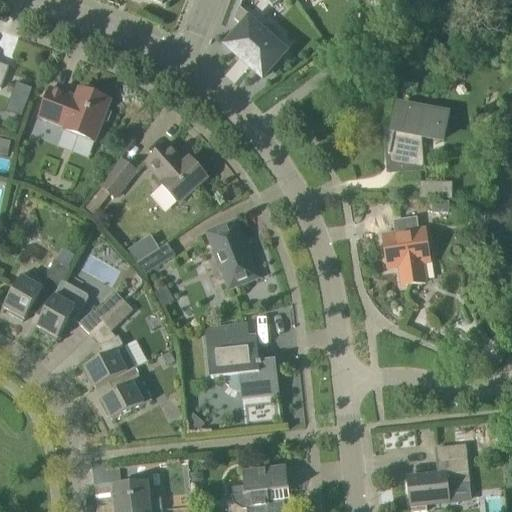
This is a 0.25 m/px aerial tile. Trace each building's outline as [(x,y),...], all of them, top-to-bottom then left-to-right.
[(266,0),(272,8),(283,0),(266,0)] [(260,28),(258,30),(250,23),(253,20),(239,8),(235,21),(243,29),(227,48),(240,59),(240,60),(241,61),(243,59),(250,64),(248,67),(249,68),(250,68),(263,79),(285,54),(276,46),(278,44),(279,41),(279,37),(278,33),(276,30),(274,28),(271,27),(268,26),(265,27),(262,27),(260,28)] [(0,90),(1,91),(9,68),(0,64),(0,90)] [(32,97),(38,81),(27,77),(21,93),(32,97)] [(111,115),(108,111),(111,102),(96,97),(96,92),(88,89),(84,92),(80,90),(77,99),(51,89),(39,120),(65,130),(64,132),(95,144),(103,124),(108,123),(111,115)] [(419,137),(422,137),(443,141),(447,119),(449,119),(449,118),(398,109),(393,134),(405,136),(398,171),(398,172),(422,171),(420,153),(419,137)] [(161,186),(179,205),(208,179),(190,160),(184,165),(179,160),(180,158),(168,145),(146,165),(163,184),(161,186)] [(116,200),(137,173),(122,162),(101,189),(84,211),(93,218),(111,196),(116,200)] [(426,186),(426,197),(444,198),(444,186),(426,186)] [(399,236),(384,238),(388,270),(400,268),(403,288),(425,285),(422,265),(430,263),(425,232),(419,233),(417,219),(400,221),(402,232),(399,236)] [(237,223),(207,235),(230,291),(259,280),(249,255),(245,257),(242,249),(246,248),(237,223)] [(176,257),(168,245),(135,267),(145,277),(176,257)] [(64,251),(58,263),(69,269),(75,257),(64,251)] [(71,270),(69,269),(58,263),(55,262),(48,275),(48,281),(45,286),(24,274),(4,310),(9,313),(7,315),(23,324),(25,322),(35,304),(47,311),(55,297),(63,283),(71,270)] [(75,324),(85,306),(89,299),(63,283),(55,297),(47,311),(37,329),(42,331),(40,334),(56,343),(58,340),(58,341),(69,321),(75,324)] [(155,294),(163,309),(174,303),(166,288),(155,294)] [(103,325),(125,303),(116,294),(94,316),(92,314),(79,326),(91,337),(103,325)] [(111,334),(134,312),(125,303),(103,325),(111,334)] [(206,331),(208,343),(212,380),(226,379),(227,384),(229,387),(233,391),(237,392),(242,392),(243,401),(279,397),(275,362),(257,364),(250,357),(247,326),(206,331)] [(117,340),(101,348),(106,358),(85,369),(85,370),(83,371),(91,387),(94,386),(96,391),(114,381),(136,370),(125,349),(124,349),(118,339),(117,340)] [(137,367),(147,363),(138,341),(128,346),(137,367)] [(114,381),(119,392),(102,401),(102,402),(99,403),(108,419),(110,418),(113,423),(152,402),(136,370),(114,381)] [(248,425),(266,424),(265,408),(247,409),(248,425)] [(186,424),(197,434),(205,425),(193,415),(186,424)] [(384,432),(384,447),(415,447),(414,431),(384,432)] [(427,511),(427,505),(450,502),(448,488),(470,485),(466,447),(437,450),(440,477),(408,480),(411,511),(427,511)] [(286,469),(243,474),(245,488),(232,489),(233,497),(232,497),(232,499),(234,499),(237,505),(243,509),(247,510),(249,511),(285,511),(284,493),(290,492),(290,491),(289,491),(286,469)] [(199,486),(202,481),(202,474),(191,476),(192,487),(199,486)] [(116,511),(162,511),(161,500),(150,501),(148,484),(113,487),(116,511)]
